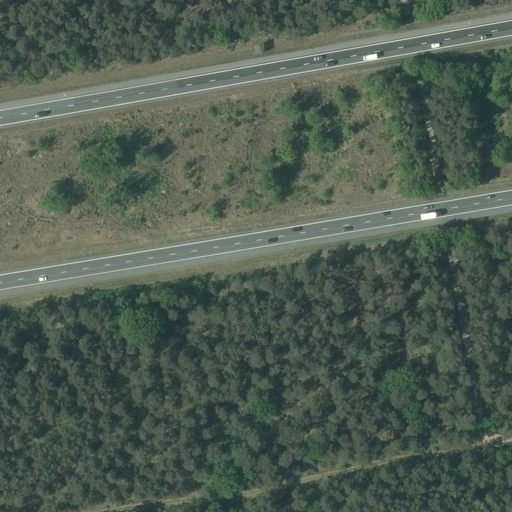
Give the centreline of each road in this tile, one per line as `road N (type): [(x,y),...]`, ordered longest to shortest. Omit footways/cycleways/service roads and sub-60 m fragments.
road 1 (motorway): [(511,28),(0,118)]
road 2 (motorway): [(0,282),(511,198)]
road 3 (track): [(406,0),(482,429),(492,443)]
road 4 (track): [(114,511),(492,443)]
road 5 (track): [(102,0),(152,12),(264,0)]
